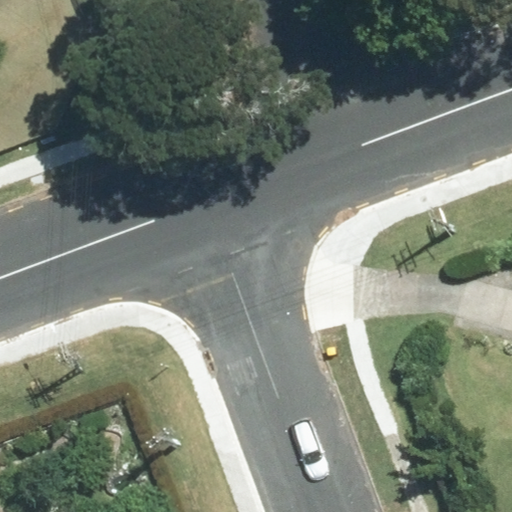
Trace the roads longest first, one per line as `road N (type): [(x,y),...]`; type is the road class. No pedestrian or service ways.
road 1 (residential): [(208,204),(320,511)]
road 2 (tertiary): [(0,281),(208,204)]
road 3 (tertiary): [(349,151),(511,92)]
road 4 (residential): [(293,0),(349,151)]
road 5 (tertiary): [(208,204),(349,151)]
